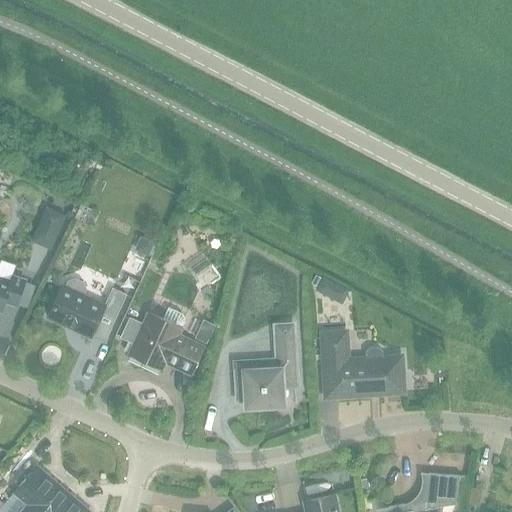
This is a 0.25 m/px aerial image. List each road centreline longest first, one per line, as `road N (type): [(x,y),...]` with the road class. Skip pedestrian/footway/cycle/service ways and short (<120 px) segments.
road 1 (tertiary): [(511,224),(95,0)]
road 2 (residential): [(149,447),(247,459),(437,418),(511,428)]
road 3 (residential): [(0,380),(149,447)]
